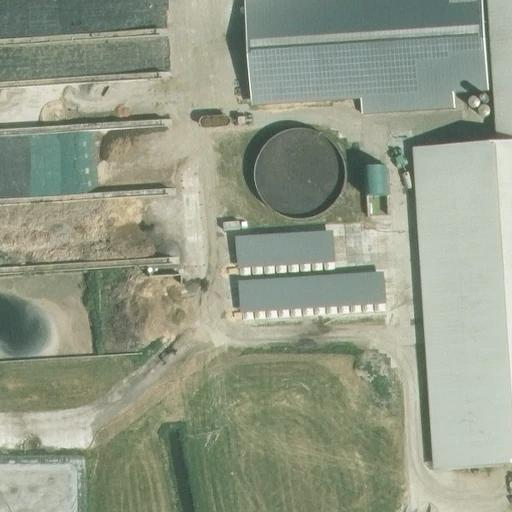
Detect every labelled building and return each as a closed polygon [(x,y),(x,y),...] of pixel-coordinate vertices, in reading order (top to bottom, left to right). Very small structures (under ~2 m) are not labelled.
[(511,0),(246,0),(253,100),(361,93),(362,114),(385,113),(455,109),(453,77),(498,74),(501,133),(502,143),(420,148),(421,166),(440,470),(511,465),(511,0)] [(345,139),(276,136),(273,206),(342,209),(345,139)] [(369,176),(368,205),(387,205),(388,176),(369,176)] [(336,234),(238,239),(239,270),(338,266),(336,234)] [(242,314),(388,307),(387,276),(240,284),(242,314)]
